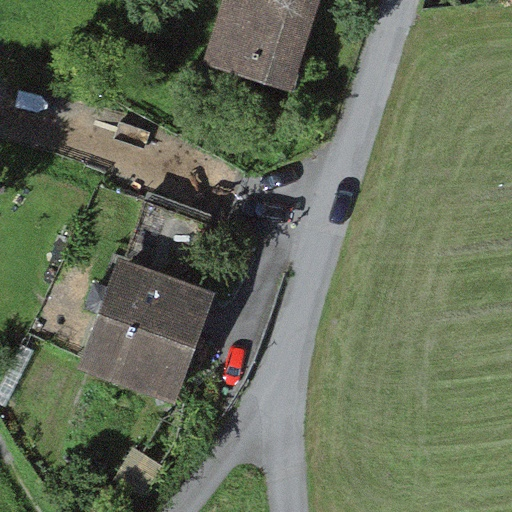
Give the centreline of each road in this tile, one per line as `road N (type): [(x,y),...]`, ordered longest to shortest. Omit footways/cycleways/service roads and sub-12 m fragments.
road 1 (unclassified): [(397,0),(275,383)]
road 2 (unclassified): [(185,511),(275,383)]
road 3 (unclassified): [(275,383),(288,511)]
